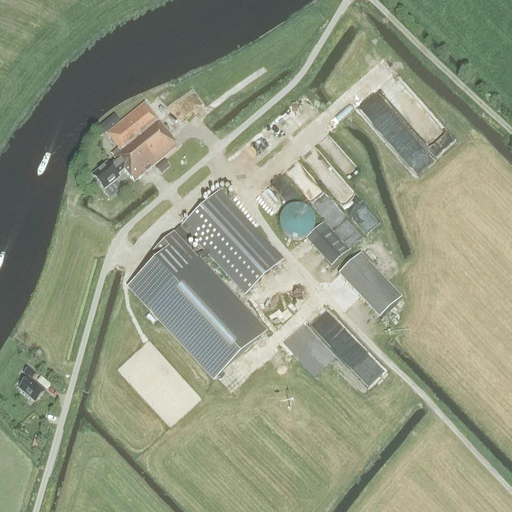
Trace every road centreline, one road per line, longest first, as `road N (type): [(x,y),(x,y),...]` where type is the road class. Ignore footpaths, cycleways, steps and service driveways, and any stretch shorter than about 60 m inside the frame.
road 1 (unclassified): [(35,511),(118,237),(296,79),(346,0)]
road 2 (track): [(294,262),(511,492)]
